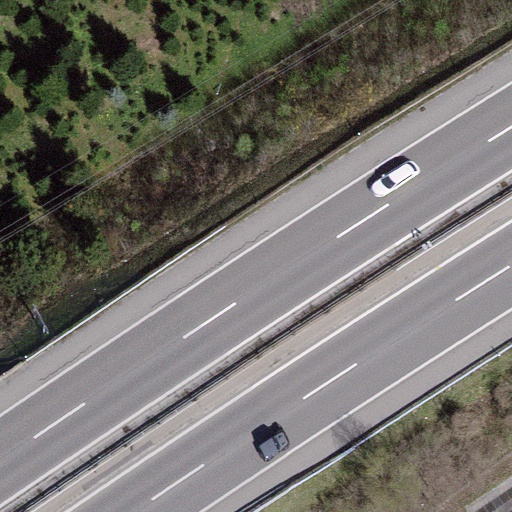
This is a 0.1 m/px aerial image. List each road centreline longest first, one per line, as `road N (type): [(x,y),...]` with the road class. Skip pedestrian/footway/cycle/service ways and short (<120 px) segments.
road 1 (motorway): [(511,126),(0,458)]
road 2 (motorway): [(141,511),(511,267)]
